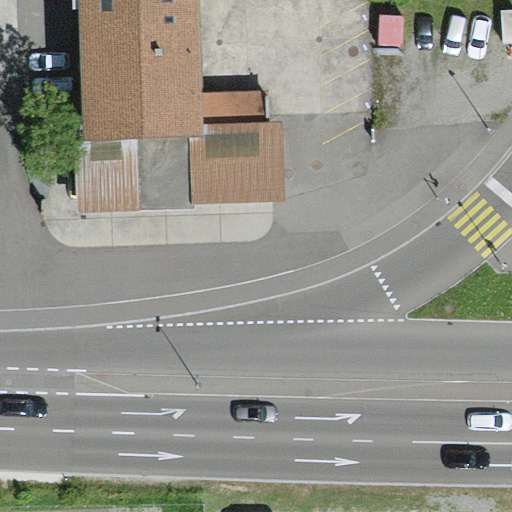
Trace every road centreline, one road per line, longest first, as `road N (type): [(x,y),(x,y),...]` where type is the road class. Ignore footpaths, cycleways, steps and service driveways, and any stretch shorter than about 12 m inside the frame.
road 1 (primary): [(0,435),(511,441)]
road 2 (primary): [(284,348),(0,343)]
road 3 (secondary): [(511,195),(417,276),(284,348)]
road 4 (primary): [(511,353),(284,348)]
